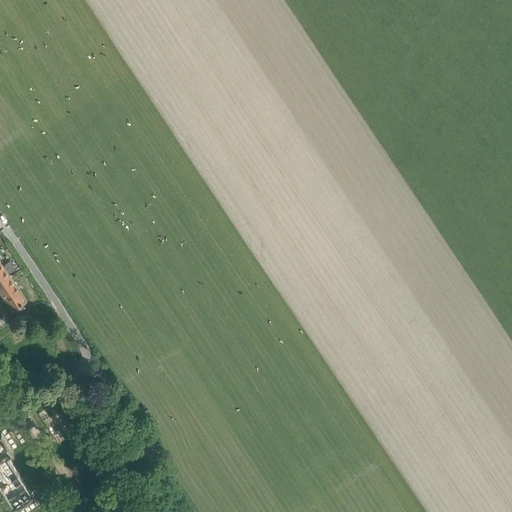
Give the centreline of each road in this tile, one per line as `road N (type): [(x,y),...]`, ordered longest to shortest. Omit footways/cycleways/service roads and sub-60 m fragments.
road 1 (unclassified): [(189,511),(91,359)]
road 2 (unclassified): [(0,220),(91,359)]
